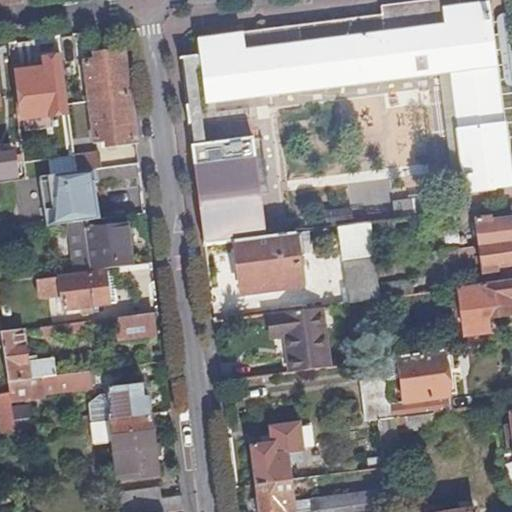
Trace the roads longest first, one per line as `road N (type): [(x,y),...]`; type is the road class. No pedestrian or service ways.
road 1 (residential): [(142,0),(213,511)]
road 2 (residential): [(0,17),(126,0)]
